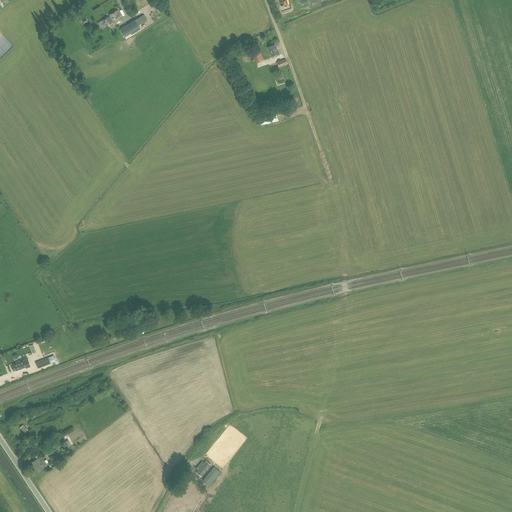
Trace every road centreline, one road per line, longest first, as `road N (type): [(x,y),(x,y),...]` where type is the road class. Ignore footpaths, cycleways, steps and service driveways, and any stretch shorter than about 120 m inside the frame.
road 1 (track): [(288,62),(338,206),(344,280)]
road 2 (track): [(345,295),(295,511)]
